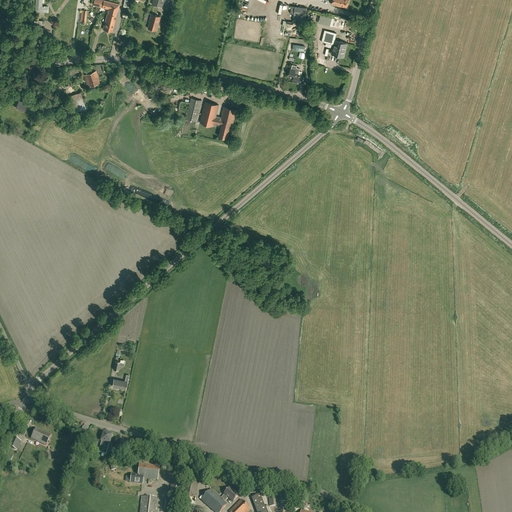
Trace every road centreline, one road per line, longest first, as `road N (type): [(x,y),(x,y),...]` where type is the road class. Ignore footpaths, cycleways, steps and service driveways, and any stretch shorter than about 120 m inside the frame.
road 1 (unclassified): [(30,388),(341,114)]
road 2 (tertiary): [(341,114),(162,61),(0,61)]
road 3 (unclassified): [(348,511),(303,484),(255,476),(26,400)]
road 4 (unclassified): [(511,245),(377,134),(341,114)]
